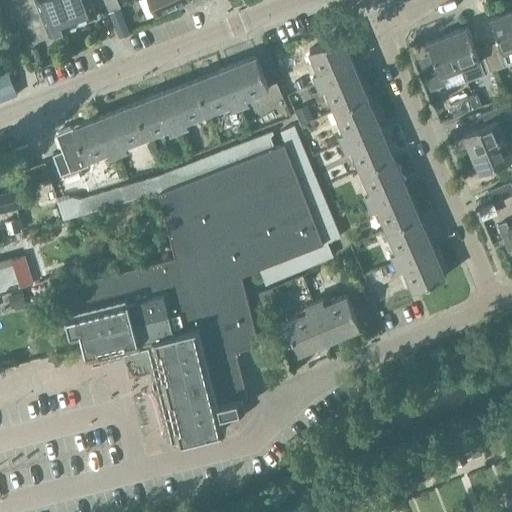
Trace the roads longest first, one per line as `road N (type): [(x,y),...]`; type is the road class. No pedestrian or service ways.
road 1 (residential): [(0,125),(326,0)]
road 2 (residential): [(496,307),(385,28)]
road 3 (residential): [(276,415),(251,441),(227,451),(0,506)]
road 4 (residential): [(276,415),(308,386),(496,307)]
